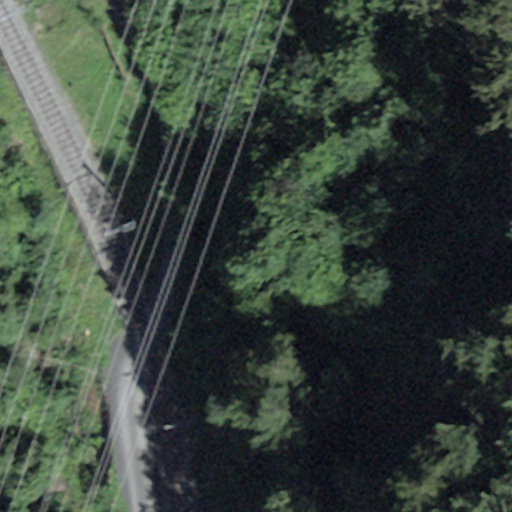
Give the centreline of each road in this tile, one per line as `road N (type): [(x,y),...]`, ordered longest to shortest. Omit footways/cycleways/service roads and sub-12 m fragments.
road 1 (track): [(118,0),(152,68),(170,139),(173,201),(163,287),(130,377),(142,511)]
road 2 (unknown): [(0,11),(80,201),(105,237),(163,287)]
